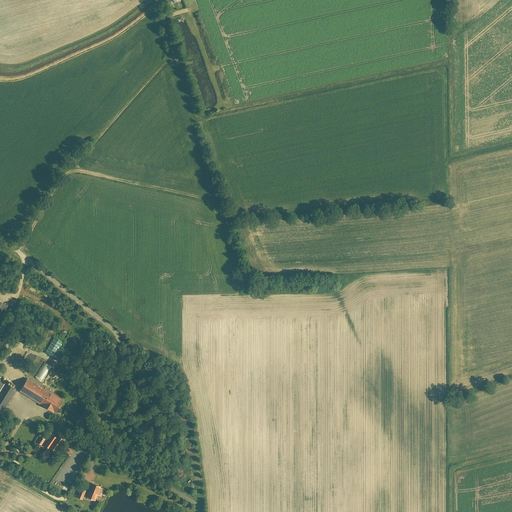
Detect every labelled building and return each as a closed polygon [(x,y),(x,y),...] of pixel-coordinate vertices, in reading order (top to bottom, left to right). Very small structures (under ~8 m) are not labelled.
[(50,346),(28,383),(26,381),(19,393),(53,413),(60,401),(42,391),(64,354),(50,346)] [(3,382),(0,386),(0,412),(14,389),(3,382)] [(53,431),(42,448),(52,455),(63,438),(53,431)] [(90,482),(84,498),(95,503),(101,487),(90,482)] [(77,489),(74,497),(80,500),(84,492),(77,489)]
